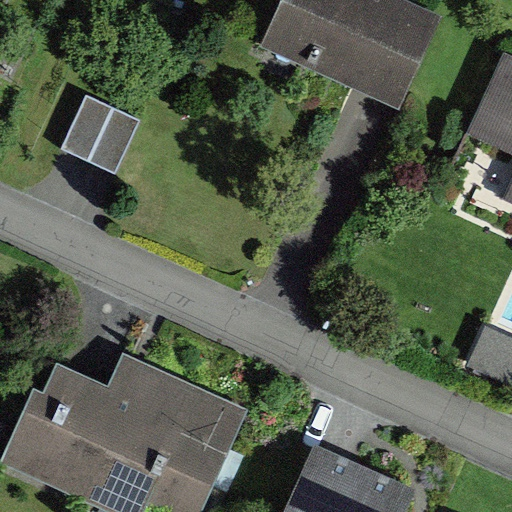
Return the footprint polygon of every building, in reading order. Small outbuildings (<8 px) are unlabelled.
[(454,18),(413,0),(295,0),(273,51),(412,113),(454,18)] [(511,66),(480,142),(511,155),(511,66)] [(123,170),(147,112),(92,89),(67,146),(123,170)] [(210,511),(257,410),(138,356),(122,391),(58,362),(12,464),(119,511),(156,511),(157,510),(160,511),(210,511)] [(419,511),(429,491),(325,443),(293,511),(419,511)]
